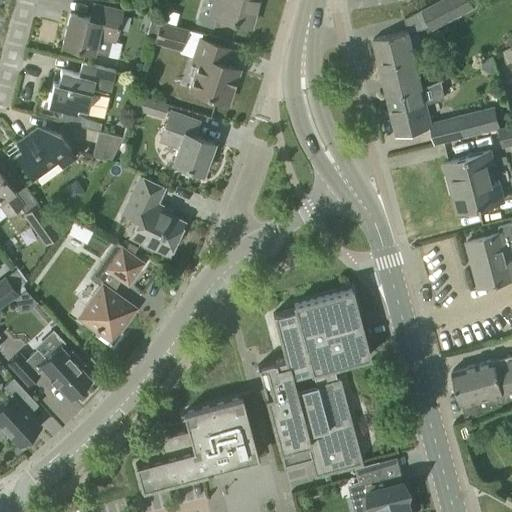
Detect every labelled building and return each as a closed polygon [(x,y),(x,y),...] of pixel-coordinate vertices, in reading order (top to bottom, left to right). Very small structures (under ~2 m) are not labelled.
[(215,0),(212,14),(216,15),(231,19),(250,25),(257,0),(215,0)] [(438,0),(422,8),(432,28),(474,6),(474,5),(482,0),(438,0)] [(122,10),(112,8),(93,3),(89,17),(70,12),(62,43),(81,48),(93,51),(108,55),(108,54),(112,40),(114,41),(122,10)] [(154,42),(180,49),(186,29),(159,22),(154,42)] [(393,34),(373,38),(387,95),(422,86),(420,78),(409,30),(393,34)] [(230,48),(211,42),(199,38),(191,62),(197,64),(189,89),(227,102),(239,68),(225,63),(230,48)] [(115,69),(81,61),(78,73),(61,68),(57,81),(52,80),(47,101),(66,106),(85,112),(93,79),(98,80),(97,85),(110,88),(115,69)] [(440,79),(437,80),(422,86),(387,95),(396,135),(431,127),(432,127),(431,122),(426,103),(445,99),(440,79)] [(137,109),(164,118),(168,103),(141,94),(137,109)] [(494,107),(431,122),(432,127),(431,127),(434,142),(499,126),(494,107)] [(61,119),(81,124),(83,116),(63,109),(61,119)] [(172,161),(184,165),(202,172),(214,141),(193,134),(198,120),(170,110),(159,139),(178,146),(172,161)] [(503,145),(511,142),(511,125),(499,128),(503,145)] [(59,133),(42,128),(41,131),(34,136),(28,134),(17,142),(22,149),(16,153),(33,175),(56,157),(63,165),(76,156),(59,133)] [(109,160),(121,137),(99,131),(93,155),(109,160)] [(458,211),(478,206),(503,199),(498,180),(491,182),(486,164),(493,162),(490,149),(445,161),(458,211)] [(12,190),(0,172),(0,202),(8,213),(21,204),(11,191),(12,190)] [(140,177),(126,206),(141,213),(131,235),(149,243),(167,252),(182,220),(170,214),(172,208),(157,200),(163,187),(144,179),(140,177)] [(58,232),(37,203),(23,213),(44,242),(58,232)] [(100,251),(106,234),(72,220),(65,237),(100,251)] [(500,232),(486,236),(466,241),(472,261),(475,260),(482,286),(502,281),(511,278),(504,249),(509,247),(510,247),(511,246),(511,227),(511,223),(510,222),(499,225),(500,232)] [(114,241),(89,277),(100,286),(101,284),(102,283),(111,271),(121,278),(127,283),(143,262),(126,250),(115,242),(114,241)] [(5,279),(0,282),(0,304),(15,293),(11,287),(19,281),(22,285),(26,280),(26,279),(17,267),(8,273),(9,275),(5,279)] [(100,286),(78,317),(100,333),(97,337),(113,348),(124,333),(119,329),(135,307),(119,295),(114,292),(102,283),(101,284),(100,286)] [(315,474),(361,461),(339,378),(337,379),(333,365),(369,355),(364,337),(351,288),(293,303),(295,308),(275,314),(275,312),(272,313),(284,357),(257,365),(284,464),(310,457),(315,474)] [(49,377),(48,378),(50,381),(54,384),(55,383),(69,398),(90,379),(78,366),(81,363),(82,364),(83,363),(70,349),(69,350),(70,351),(67,354),(57,343),(44,356),(35,347),(24,358),(18,351),(6,362),(26,384),(38,373),(36,371),(41,367),(49,377)] [(511,353),(494,358),(452,370),(461,403),(462,403),(466,416),(511,398),(511,353)] [(10,394),(0,402),(0,424),(7,432),(19,445),(40,427),(27,413),(37,405),(12,377),(2,386),(10,394)] [(141,488),(211,469),(218,467),(219,470),(246,463),(245,460),(258,457),(242,396),(183,412),(187,430),(159,437),(164,455),(135,463),(141,488)] [(385,485),(378,459),(354,466),(357,480),(353,481),(357,495),(368,493),(373,511),(408,511),(404,496),(407,495),(403,480),(385,485)]
